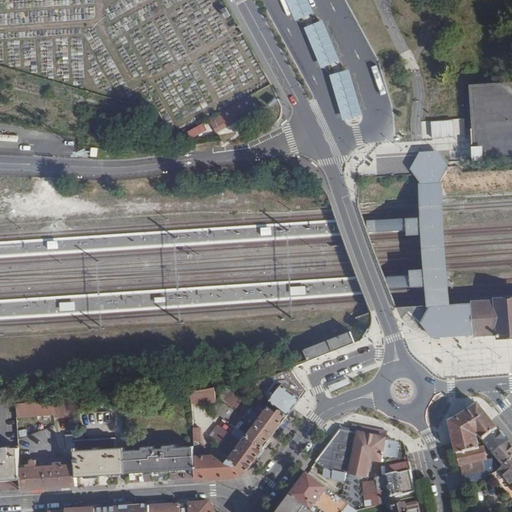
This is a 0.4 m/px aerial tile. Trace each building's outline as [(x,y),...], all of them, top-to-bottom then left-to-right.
[(315,12),(309,0),(287,0),(297,20),(305,17),(315,12)] [(340,60),(323,20),(314,24),(305,27),(322,68),(331,64),(340,60)] [(363,116),(349,70),(339,73),(330,76),(345,122),(353,119),(363,116)] [(511,79),(468,83),(469,94),(471,127),(472,127),(473,140),(474,159),(511,156),(511,79)] [(256,111),(249,99),(210,121),(217,133),(256,111)] [(431,138),(444,137),(443,119),(430,120),(431,128),(431,138)] [(453,119),(443,119),(444,137),(454,136),(453,119)] [(207,131),(203,125),(188,133),(192,140),(207,131)] [(435,182),(439,181),(448,165),(438,150),(419,151),(411,166),(416,174),(421,183),(426,182),(431,182),(435,182)] [(472,334),(472,335),(477,335),(495,334),(495,338),(503,338),(511,337),(511,293),(493,295),(494,300),(470,301),(470,302),(471,310),(471,314),(471,317),(471,320),(472,334)] [(444,336),(461,334),(472,334),(471,320),(471,317),(471,314),(471,310),(470,302),(469,302),(461,303),(449,303),(447,304),(442,304),(437,304),(432,304),(427,305),(418,322),(430,336),(434,336),(444,336)] [(309,361),(354,344),(351,332),(304,351),(309,361)] [(283,385),(271,377),(269,378),(245,382),(282,410),(290,416),(307,392),(290,380),(283,385)] [(350,378),(331,385),(333,391),(352,383),(350,378)] [(216,398),(215,388),(191,393),(191,404),(216,403),(216,398)] [(227,397),(237,409),(245,402),(235,390),(227,397)] [(235,412),(216,398),(216,403),(217,413),(229,422),(233,414),(235,412)] [(72,400),(53,402),(54,415),(54,418),(73,417),(72,400)] [(53,402),(17,404),(18,418),(42,416),(47,416),(54,415),(53,402)] [(265,449),(290,416),(282,410),(278,414),(270,407),(262,420),(249,437),(265,449)] [(483,441),(498,431),(478,407),(464,417),(451,424),(463,476),(481,472),(480,462),(485,460),(482,450),(478,451),(474,438),(477,436),(483,441)] [(229,422),(240,430),(245,423),(233,414),(229,422)] [(220,444),(229,432),(219,425),(211,436),(220,444)] [(354,425),(352,433),(387,441),(388,434),(371,432),(354,425)] [(193,427),(194,440),(201,439),(200,427),(193,427)] [(251,469),(265,449),(249,437),(240,430),(235,436),(243,443),(231,458),(248,471),(251,469)] [(352,433),(341,430),(321,457),(316,464),(326,471),(324,477),(346,482),(347,475),(368,479),(372,463),(382,464),(384,457),(395,459),(398,444),(387,441),(352,433)] [(503,465),(511,459),(511,448),(498,431),(483,441),(486,446),(503,465)] [(223,452),(235,436),(229,432),(220,444),(217,448),(223,452)] [(22,491),(78,487),(77,478),(75,444),(74,435),(66,436),(69,467),(61,468),(61,465),(55,465),(56,469),(38,469),(37,464),(31,464),(31,467),(31,470),(21,471),(21,480),(22,491)] [(237,478),(248,471),(231,458),(227,464),(214,455),(205,455),(205,448),(194,440),(195,448),(196,471),(197,480),(237,478)] [(77,478),(127,475),(125,452),(125,449),(117,449),(116,441),(75,444),(77,478)] [(0,480),(21,480),(21,471),(21,467),(20,450),(12,450),(12,448),(4,448),(4,451),(0,450),(0,480)] [(127,475),(196,471),(195,448),(125,452),(127,475)] [(511,459),(503,465),(499,469),(493,474),(511,497),(511,459)] [(407,460),(396,462),(398,470),(408,468),(407,460)] [(415,492),(410,471),(376,479),(379,506),(384,505),(383,488),(390,486),(392,497),(415,492)] [(481,472),(463,476),(464,481),(489,477),(487,471),(481,472)] [(314,479),(308,475),(291,497),(310,511),(345,511),(350,506),(314,479)] [(379,506),(376,479),(362,482),(366,509),(379,506)] [(359,498),(360,492),(354,491),(355,481),(347,480),(345,496),(359,498)] [(310,511),(291,497),(279,511),(310,511)] [(419,511),(418,503),(394,508),(395,511),(419,511)]
